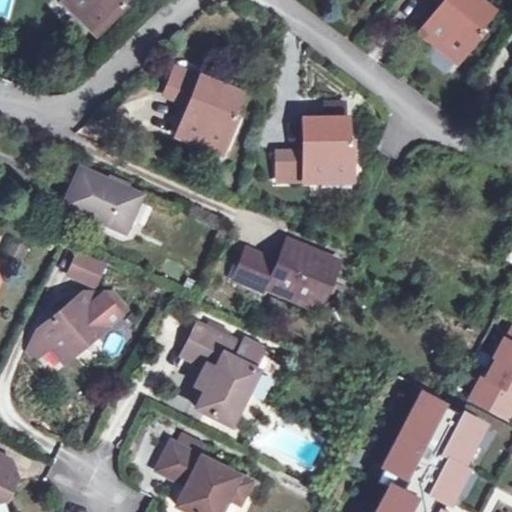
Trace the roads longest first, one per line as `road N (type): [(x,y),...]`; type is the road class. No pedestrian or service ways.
road 1 (residential): [(0,100),(58,124),(190,0)]
road 2 (residential): [(267,0),(408,105)]
